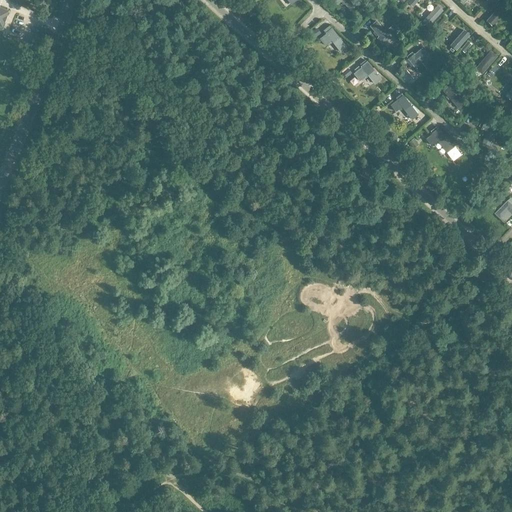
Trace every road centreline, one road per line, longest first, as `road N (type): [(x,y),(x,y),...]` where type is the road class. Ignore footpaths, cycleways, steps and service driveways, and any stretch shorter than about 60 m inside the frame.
road 1 (unclassified): [(511,286),(207,0)]
road 2 (unclassified): [(0,183),(50,72),(68,0)]
